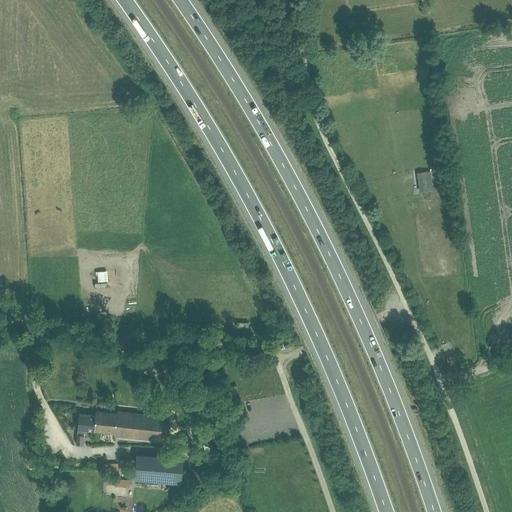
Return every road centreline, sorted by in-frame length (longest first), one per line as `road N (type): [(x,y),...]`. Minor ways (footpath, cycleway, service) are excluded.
road 1 (motorway): [(124,0),(260,219),(346,403),(385,511)]
road 2 (motorway): [(433,511),(322,240),(180,0)]
road 3 (unclassified): [(484,511),(408,307),(317,127),(296,0)]
road 4 (unclassified): [(277,362),(333,511)]
